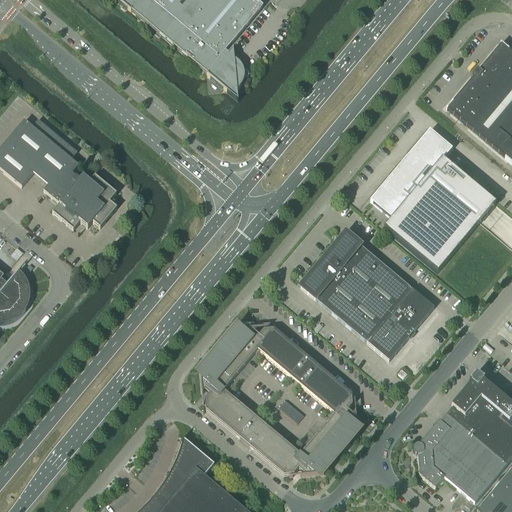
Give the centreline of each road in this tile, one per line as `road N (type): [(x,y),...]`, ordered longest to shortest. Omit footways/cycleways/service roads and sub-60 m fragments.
road 1 (unclassified): [(511,25),(483,22),(463,35),(177,380),(179,410)]
road 2 (unknown): [(475,335),(349,220),(326,219),(287,280),(422,400)]
road 3 (primary): [(22,511),(266,216)]
road 4 (primary): [(234,201),(0,480)]
road 5 (tertiary): [(1,3),(234,201)]
road 6 (primary): [(266,216),(447,0)]
road 7 (unclassified): [(370,463),(511,291)]
road 8 (unknown): [(511,190),(420,115),(355,194)]
road 9 (tertiary): [(187,137),(25,0)]
road 10 (primary): [(400,0),(272,154)]
road 11 (residential): [(0,367),(65,281),(0,220)]
road 12 (unclassified): [(307,511),(179,410)]
road 13 (unclassified): [(179,410),(156,418),(77,511)]
